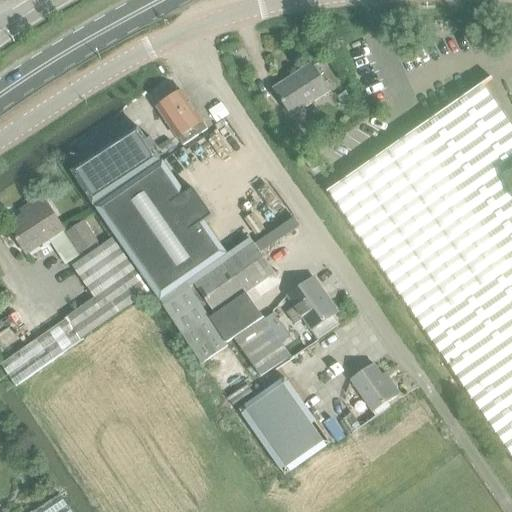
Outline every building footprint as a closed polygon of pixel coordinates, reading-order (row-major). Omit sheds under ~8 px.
[(291,115),(329,91),(312,64),(298,73),(300,77),(277,91),(291,115)] [(492,78),(327,192),(328,193),(330,192),(425,329),(423,330),(424,332),(426,331),(473,398),(471,399),(472,401),(474,400),(511,455),(511,202),(501,179),(511,173),(511,136),(479,89),(493,79),(492,78)] [(185,144),(191,139),(208,129),(191,104),(183,92),(172,99),(167,97),(162,101),(162,106),(159,108),(180,139),(181,139),(185,144)] [(219,105),(209,112),(217,124),(228,117),(219,105)] [(304,158),(314,151),(297,125),(287,130),(304,158)] [(94,207),(161,163),(152,149),(156,147),(151,138),(147,141),(138,128),(71,172),(94,207)] [(313,157),(304,162),(312,173),(320,167),(313,157)] [(186,195),(163,162),(161,163),(94,207),(114,238),(150,291),(159,303),(158,303),(201,366),(223,351),(222,349),(200,318),(207,313),(191,288),(190,289),(187,284),(228,255),(205,222),(212,217),(193,190),(186,195)] [(511,173),(501,179),(511,202),(511,173)] [(28,254),(66,229),(44,196),(30,205),(32,209),(8,225),(28,254)] [(81,253),(98,241),(84,222),(67,233),(81,253)] [(150,291),(114,238),(73,266),(95,298),(66,318),(67,320),(2,365),(17,385),(81,341),(81,339),(150,291)] [(241,298),(270,279),(248,248),(191,288),(207,313),(200,318),(222,349),(229,344),(256,383),(285,362),(241,298)] [(295,308),(286,314),(295,326),(303,320),(311,331),(318,341),(339,326),(333,316),(331,317),(322,303),(328,299),(329,299),(315,279),(288,297),(295,308)] [(387,403),(400,395),(391,381),(388,383),(376,365),(353,380),(374,412),(387,403)] [(240,412),(285,476),(330,444),(286,380),(240,412)] [(374,412),(372,413),(376,418),(390,408),(387,403),(374,412)] [(351,414),(343,420),(353,434),(361,429),(351,414)] [(72,511),(60,494),(33,511),(72,511)]
